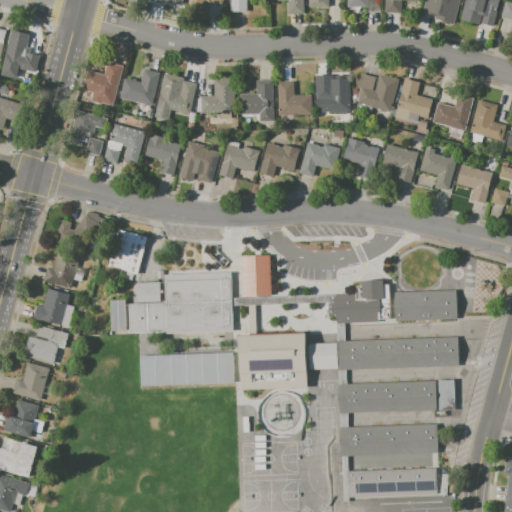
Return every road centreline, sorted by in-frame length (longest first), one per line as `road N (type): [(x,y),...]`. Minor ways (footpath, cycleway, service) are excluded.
road 1 (residential): [(511,247),(360,211),(190,216),(0,166)]
road 2 (residential): [(511,72),(385,45),(207,48),(23,0)]
road 3 (tertiary): [(82,0),(0,304)]
road 4 (residential): [(474,511),(511,344)]
